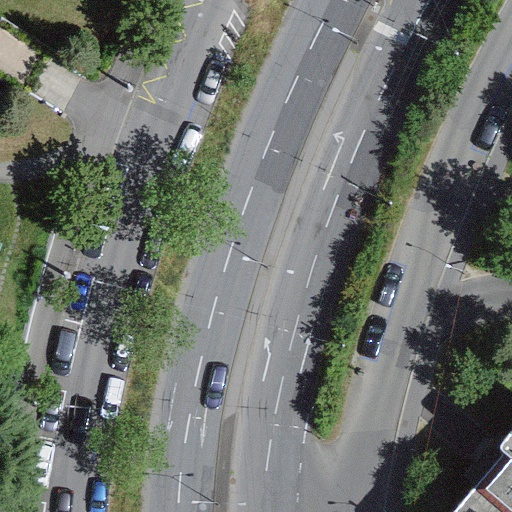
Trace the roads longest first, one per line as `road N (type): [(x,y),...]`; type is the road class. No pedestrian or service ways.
road 1 (tertiary): [(271,511),(280,410),(312,283),(385,99),(437,0)]
road 2 (tertiary): [(336,0),(269,143),(223,277),(180,511)]
